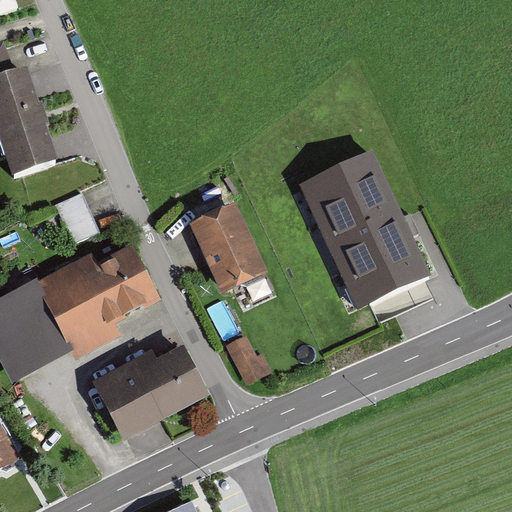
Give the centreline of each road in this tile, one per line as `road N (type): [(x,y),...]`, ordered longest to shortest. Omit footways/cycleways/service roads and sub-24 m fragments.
road 1 (residential): [(239,433),(111,166),(44,0)]
road 2 (tertiary): [(239,433),(511,317)]
road 3 (tertiary): [(77,511),(239,433)]
